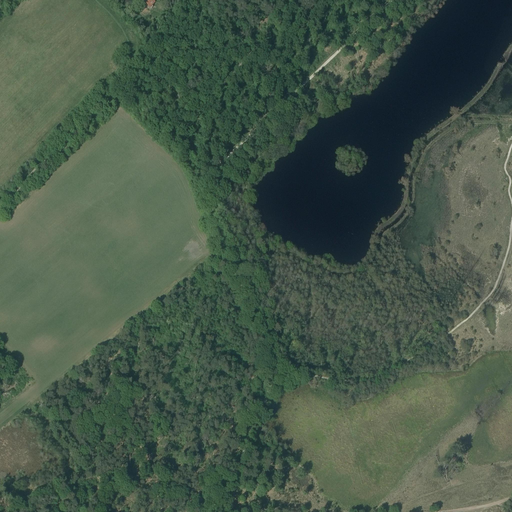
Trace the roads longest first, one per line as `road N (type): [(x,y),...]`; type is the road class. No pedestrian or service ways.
road 1 (track): [(206,511),(239,465),(271,378),(258,321),(215,230),(215,173),(391,0)]
road 2 (track): [(0,427),(212,257),(225,258)]
road 3 (unknown): [(163,81),(102,104),(70,147),(0,202)]
road 4 (unknown): [(298,0),(196,113)]
